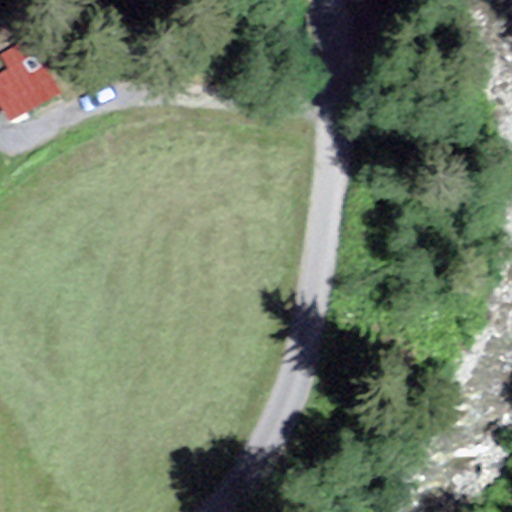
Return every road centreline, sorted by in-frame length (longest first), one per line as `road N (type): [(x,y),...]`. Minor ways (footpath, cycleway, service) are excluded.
road 1 (unclassified): [(221,511),(257,466),(295,394),(336,130)]
road 2 (unclassified): [(331,0),(336,130)]
